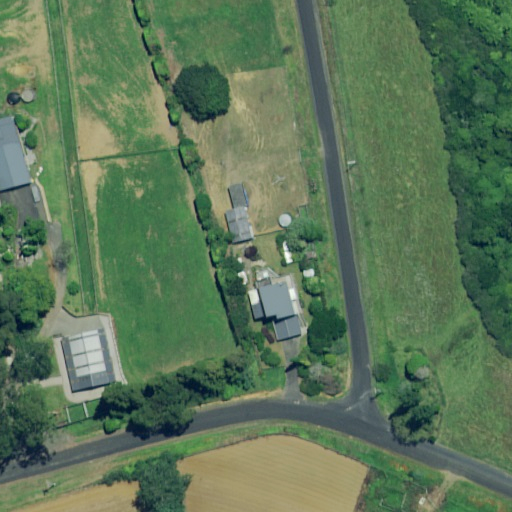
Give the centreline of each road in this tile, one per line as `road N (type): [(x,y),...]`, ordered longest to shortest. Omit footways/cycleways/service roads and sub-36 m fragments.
road 1 (unclassified): [(302,0),(358,327),(354,423)]
road 2 (unclassified): [(282,407),(175,425),(0,476)]
road 3 (unclassified): [(354,423),(511,487)]
